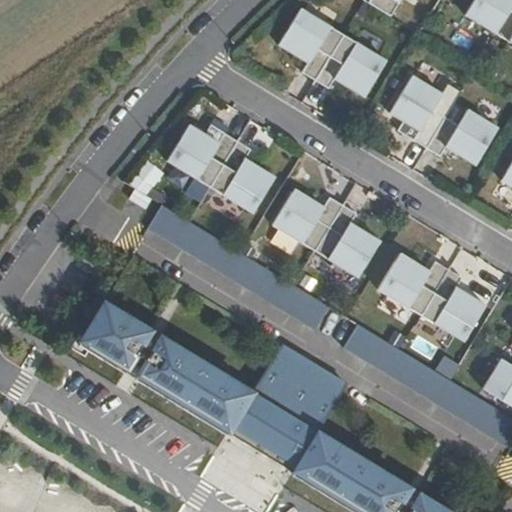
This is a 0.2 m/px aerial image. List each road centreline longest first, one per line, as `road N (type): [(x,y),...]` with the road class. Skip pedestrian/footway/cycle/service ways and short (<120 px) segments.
road 1 (residential): [(193,56),(511,253)]
road 2 (residential): [(0,309),(89,180),(193,56)]
road 3 (residential): [(227,511),(0,373)]
